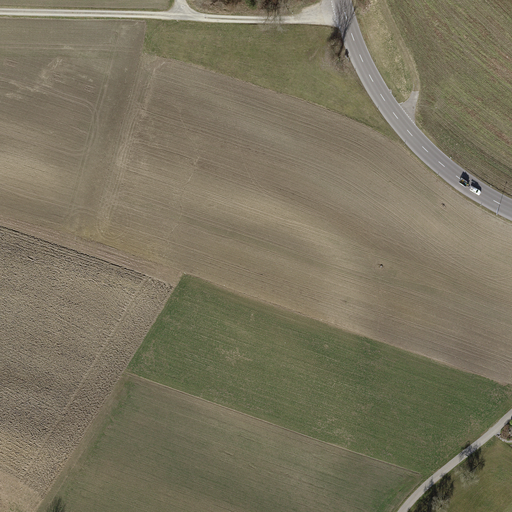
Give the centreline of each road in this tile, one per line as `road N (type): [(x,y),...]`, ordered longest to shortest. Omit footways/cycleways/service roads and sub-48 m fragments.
road 1 (tertiary): [(511,212),(469,187),(397,118),(363,63),(341,0)]
road 2 (track): [(175,15),(0,11)]
road 3 (track): [(344,10),(299,19),(175,15)]
road 4 (track): [(511,414),(402,511)]
road 5 (track): [(381,0),(416,92),(397,118)]
